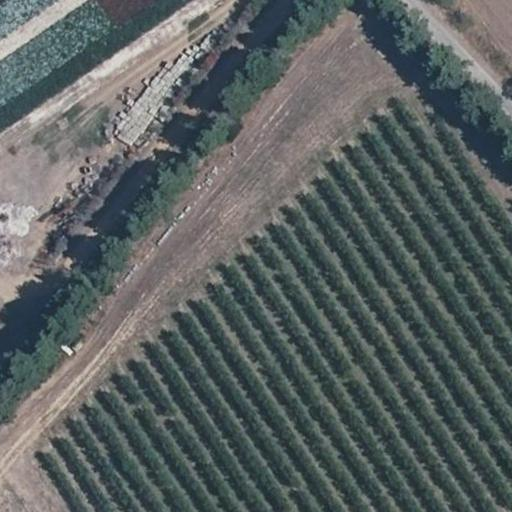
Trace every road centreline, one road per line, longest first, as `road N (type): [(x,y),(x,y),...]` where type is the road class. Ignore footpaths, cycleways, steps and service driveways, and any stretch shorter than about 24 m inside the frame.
road 1 (track): [(299,0),(249,45),(0,373)]
road 2 (unclassified): [(409,0),(511,112)]
